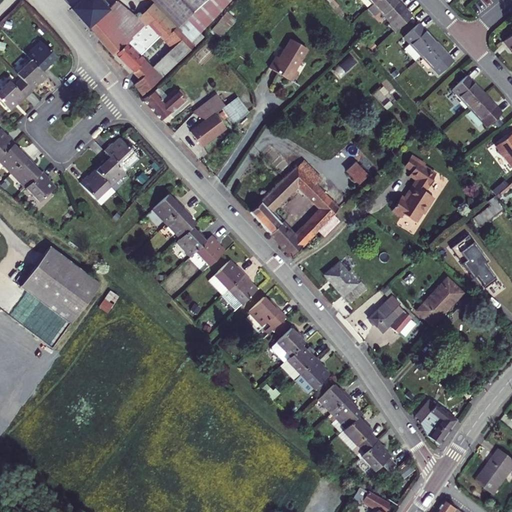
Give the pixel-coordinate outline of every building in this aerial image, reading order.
[(79,0),(69,9),(86,28),(106,9),(98,0),(79,0)] [(183,0),(147,0),(151,3),(159,12),(179,32),(188,23),(184,19),(193,10),(183,0)] [(183,0),(193,10),(184,19),(188,23),(191,27),(199,35),(204,30),(222,10),(231,0),(183,0)] [(394,0),(378,0),(372,6),(367,11),(373,18),(379,13),(390,25),(397,33),(412,19),(405,11),(394,0)] [(115,1),(106,9),(86,28),(111,56),(112,56),(136,33),(159,12),(151,3),(135,18),(115,1)] [(174,47),(170,50),(149,70),(137,81),(132,86),(141,96),(194,48),(179,32),(159,12),(136,33),(112,56),(129,73),(141,60),(138,57),(145,50),(142,46),(155,33),(159,37),(161,40),(165,37),(174,47)] [(194,48),(203,40),(199,35),(191,27),(188,23),(179,32),(194,48)] [(421,58),(436,45),(419,26),(404,40),(421,58)] [(511,31),(503,40),(511,51),(511,31)] [(142,46),(145,50),(159,37),(155,33),(142,46)] [(165,37),(161,40),(170,50),(174,47),(165,37)] [(39,40),(25,54),(29,59),(41,71),(48,64),(46,62),(54,55),(39,40)] [(295,71),(308,51),(291,41),(280,59),(277,57),(269,69),(275,73),(290,82),(292,84),(299,73),(295,71)] [(453,64),(436,45),(421,58),(438,77),(453,64)] [(342,76),(357,62),(351,55),(336,70),(342,76)] [(29,59),(14,73),(19,78),(29,88),(36,82),(38,84),(46,76),(41,71),(29,59)] [(149,70),(141,60),(129,73),(137,81),(149,70)] [(29,88),(19,78),(11,85),(7,80),(0,86),(0,102),(7,110),(14,102),(17,104),(31,90),(29,88)] [(469,111),(483,97),(467,79),(452,92),(469,111)] [(150,92),(140,100),(158,120),(177,104),(182,100),(175,91),(160,104),(150,92)] [(212,115),(221,109),(225,106),(218,96),(191,114),(205,120),(212,115)] [(501,116),(483,97),(469,111),(486,130),(501,116)] [(225,106),(221,109),(232,124),(247,113),(237,98),(225,106)] [(205,120),(187,133),(199,148),(223,130),(212,115),(205,120)] [(511,132),(493,147),(509,169),(511,166),(511,132)] [(0,156),(11,146),(13,143),(6,136),(4,138),(0,134),(0,156)] [(103,152),(108,157),(120,170),(135,155),(119,140),(112,147),(111,145),(103,152)] [(17,152),(11,146),(0,156),(0,164),(10,175),(27,157),(20,150),(17,152)] [(34,164),(27,157),(10,175),(24,189),(39,174),(31,167),(34,164)] [(102,165),(95,172),(110,188),(124,174),(120,170),(108,157),(101,164),(102,165)] [(402,171),(409,175),(415,165),(421,169),(423,167),(409,159),(402,171)] [(294,185),(303,195),(313,186),(312,185),(319,179),(301,160),(248,211),(272,238),(283,228),(268,210),(294,185)] [(346,173),(359,186),(368,177),(355,164),(346,173)] [(422,194),(433,176),(421,169),(415,165),(409,175),(406,178),(415,184),(406,198),(408,199),(404,204),(399,201),(390,214),(401,221),(403,218),(415,225),(421,216),(422,217),(433,201),(422,194)] [(41,172),(39,174),(24,189),(38,203),(53,189),(46,182),(48,179),(41,172)] [(115,193),(110,188),(95,172),(87,179),(86,178),(79,184),(96,201),(102,196),(107,201),(115,193)] [(308,200),(318,191),(313,186),(303,195),(308,200)] [(315,230),(331,213),(336,209),(318,191),(308,200),(318,210),(291,237),(289,234),(278,244),(290,258),(315,230)] [(174,202),(167,195),(151,210),(165,225),(183,208),(175,200),(174,202)] [(102,196),(96,201),(102,207),(107,201),(102,196)] [(483,204),(486,208),(493,218),(500,212),(490,199),(483,204)] [(189,214),(183,208),(165,225),(179,238),(190,227),(194,224),(187,216),(189,214)] [(477,231),(493,218),(486,208),(470,221),(477,231)] [(337,219),(331,213),(315,230),(321,236),(337,219)] [(197,235),(199,233),(201,231),(194,224),(190,227),(197,235)] [(197,235),(190,227),(179,238),(175,242),(176,244),(170,250),(182,262),(188,256),(189,257),(194,252),(206,240),(199,233),(197,235)] [(278,244),(289,234),(283,228),(272,238),(278,244)] [(206,240),(194,252),(208,267),(219,255),(224,251),(217,244),(219,242),(211,235),(206,240)] [(466,235),(448,248),(468,275),(471,272),(483,288),(495,279),(483,263),(486,261),(466,235)] [(98,285),(49,245),(18,284),(66,324),(98,285)] [(189,257),(186,259),(201,274),(204,270),(208,267),(194,252),(189,257)] [(211,278),(225,292),(242,275),(236,268),(234,270),(219,255),(208,267),(204,270),(211,278)] [(348,270),(351,268),(349,264),(355,261),(352,255),(342,261),(348,270)] [(349,303),(365,287),(359,280),(356,283),(346,273),(337,262),(323,275),(349,303)] [(349,270),(346,273),(356,283),(359,280),(349,270)] [(250,282),(242,275),(225,292),(219,298),(233,313),(255,292),(248,284),(250,282)] [(211,278),(204,284),(218,299),(219,298),(225,292),(211,278)] [(430,326),(460,294),(445,279),(415,311),(430,326)] [(111,289),(100,306),(109,312),(119,295),(111,289)] [(392,295),(369,318),(371,320),(370,321),(376,327),(377,326),(383,333),(395,321),(396,320),(403,311),(396,304),(398,302),(392,295)] [(270,306),(263,299),(246,315),(261,329),(265,325),(272,332),(286,317),(273,304),(270,306)] [(395,321),(390,327),(398,334),(399,332),(405,336),(415,324),(410,319),(410,318),(403,311),(396,320),(395,321)] [(290,358),(301,347),(307,342),(300,335),(299,337),(291,329),(276,344),(272,349),(272,352),(284,365),(287,362),(290,358)] [(301,376),(317,360),(310,352),(308,354),(301,347),(290,358),(287,362),(284,365),(280,368),(294,382),(301,376)] [(317,360),(301,376),(294,382),(305,393),(315,390),(329,376),(321,368),(323,366),(321,364),(317,360)] [(330,417),(347,400),(342,394),(339,396),(332,388),(317,403),(330,417)] [(429,398),(415,415),(421,420),(421,421),(427,435),(438,444),(456,420),(429,398)] [(355,408),(347,400),(330,417),(333,420),(337,424),(344,431),(356,420),(360,417),(353,410),(355,408)] [(363,428),(356,420),(344,431),(340,435),(354,449),(352,452),(360,460),(361,459),(364,457),(379,442),(371,434),(372,433),(365,426),(363,428)] [(334,428),(333,428),(340,435),(344,431),(337,424),(334,428)] [(340,435),(338,437),(352,452),(354,449),(340,435)] [(386,449),(379,442),(364,457),(361,459),(376,474),(381,469),(384,466),(391,459),(384,451),(386,449)] [(498,488),(511,469),(511,459),(498,449),(493,456),(495,457),(486,469),(485,468),(481,474),(475,481),(493,495),(498,488)] [(398,465),(391,459),(384,466),(390,473),(398,465)] [(371,511),(384,511),(388,504),(375,499),(357,490),(349,501),(359,505),(360,503),(373,509),(371,511)] [(459,511),(444,500),(435,511),(459,511)]
